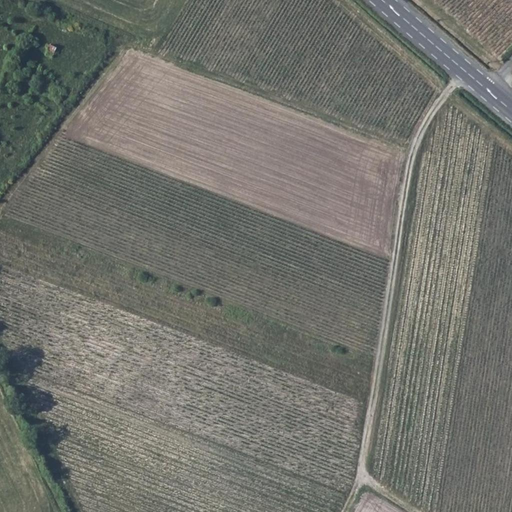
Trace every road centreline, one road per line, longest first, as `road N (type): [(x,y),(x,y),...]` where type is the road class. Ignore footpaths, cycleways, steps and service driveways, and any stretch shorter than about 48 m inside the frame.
road 1 (track): [(467,72),(412,150),(359,476),(341,511)]
road 2 (primary): [(511,110),(385,0)]
